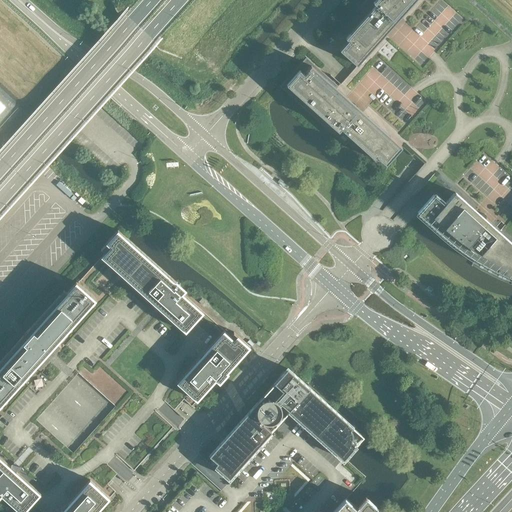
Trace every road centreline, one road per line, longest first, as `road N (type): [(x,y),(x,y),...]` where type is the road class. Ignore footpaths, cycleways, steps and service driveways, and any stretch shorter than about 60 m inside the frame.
road 1 (unclassified): [(130,511),(332,286)]
road 2 (trunk): [(0,199),(179,0)]
road 3 (trunk): [(152,0),(0,168)]
road 4 (tertiary): [(332,286),(505,413)]
road 5 (tertiary): [(511,386),(351,266)]
road 6 (tertiary): [(351,266),(204,135)]
road 7 (tertiary): [(185,158),(332,286)]
road 8 (tertiary): [(204,135),(144,82),(54,32)]
road 9 (tertiary): [(54,32),(185,158)]
road 10 (unclassified): [(297,32),(204,135)]
road 11 (secondary): [(505,413),(429,511)]
